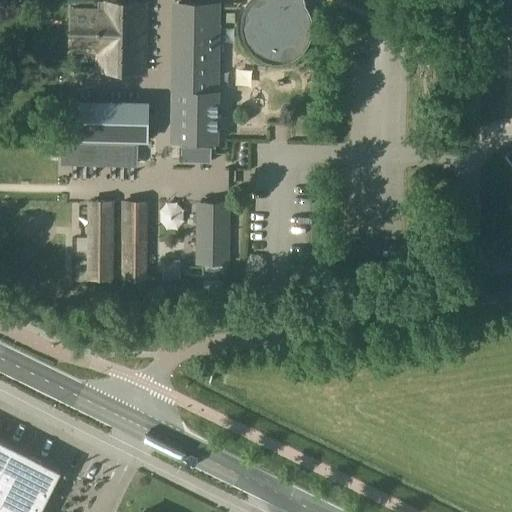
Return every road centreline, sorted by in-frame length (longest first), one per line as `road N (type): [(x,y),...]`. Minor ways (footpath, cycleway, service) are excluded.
road 1 (residential): [(133,426),(164,362),(187,347),(468,306)]
road 2 (secondary): [(133,426),(309,511)]
road 3 (secondary): [(0,360),(133,426)]
